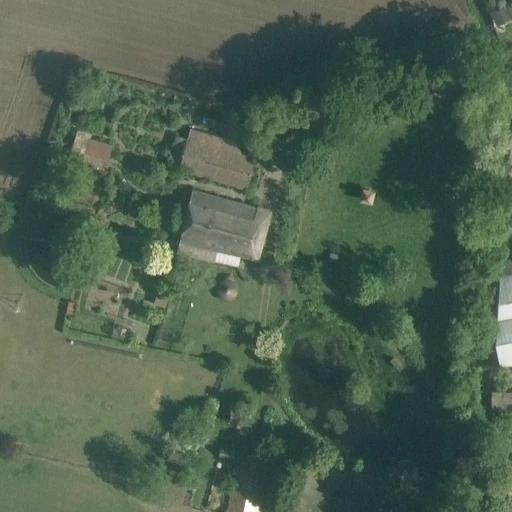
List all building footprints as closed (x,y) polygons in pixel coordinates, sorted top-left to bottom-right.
[(162,129),(162,128),(161,120),(159,115),(156,111),(153,109),(148,106),(144,105),(139,104),(134,105),(130,106),(123,110),(120,114),(118,118),(115,126),(116,131),(117,136),(121,143),(124,146),(128,149),(133,151),(137,151),(142,151),(147,150),(155,145),(160,138),(162,133),(162,129)] [(254,157),(239,153),(242,142),(189,128),(186,139),(175,135),(167,165),(246,186),(254,157)] [(91,135),(77,131),(70,153),(106,165),(112,146),(90,139),(91,135)] [(256,257),(269,211),(192,190),(175,252),(213,262),(217,246),(256,257)] [(511,270),(499,273),(497,318),(511,314),(511,270)] [(154,303),(164,306),(167,297),(157,294),(154,303)] [(68,301),(66,312),(69,313),(74,314),(76,303),(71,302),(68,301)] [(511,314),(497,318),(496,320),(497,322),(500,365),(511,363),(511,314)] [(220,447),(218,457),(232,461),(235,451),(220,447)] [(171,451),(169,461),(184,464),(186,455),(171,451)] [(259,511),(271,459),(238,452),(225,511),(259,511)] [(511,474),(495,475),(495,511),(511,511),(511,474)]
